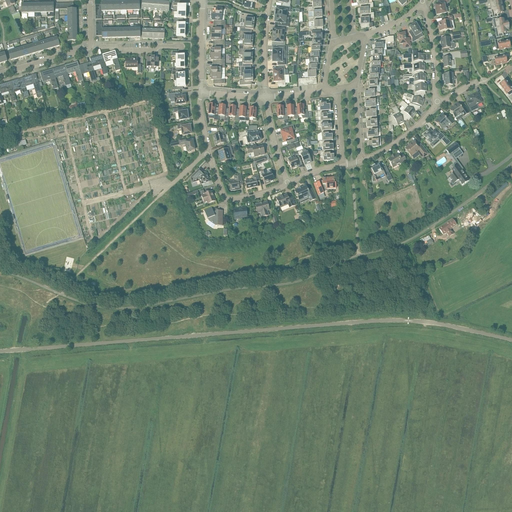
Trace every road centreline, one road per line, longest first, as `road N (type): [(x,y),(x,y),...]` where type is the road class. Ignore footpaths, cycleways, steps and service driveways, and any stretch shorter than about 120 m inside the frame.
road 1 (unclassified): [(405,320),(0,351)]
road 2 (unclassified): [(400,243),(511,163)]
